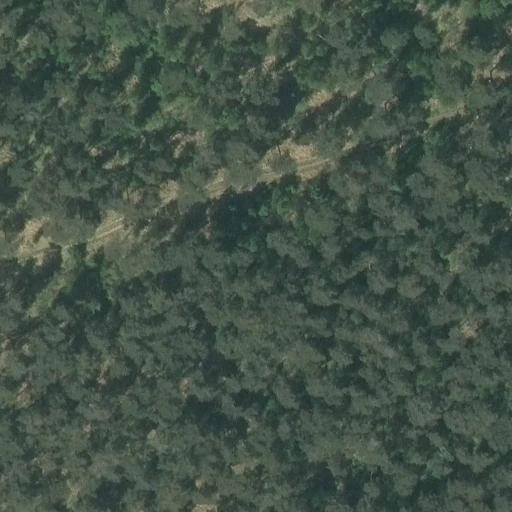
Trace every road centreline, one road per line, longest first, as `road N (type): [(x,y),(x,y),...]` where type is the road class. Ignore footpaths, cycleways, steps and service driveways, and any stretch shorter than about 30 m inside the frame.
road 1 (track): [(511,92),(0,257)]
road 2 (track): [(334,0),(511,226)]
